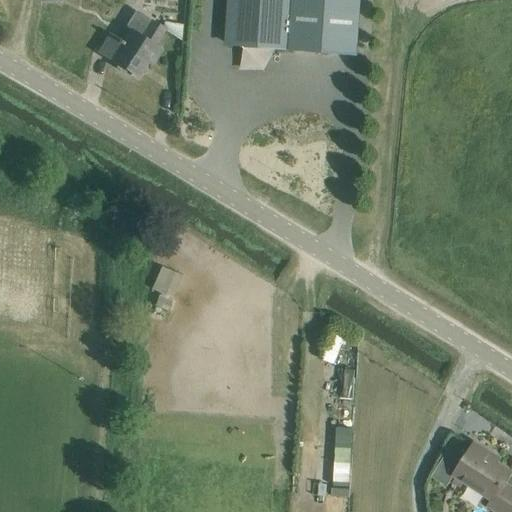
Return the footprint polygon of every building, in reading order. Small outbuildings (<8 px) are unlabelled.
[(231,0),(229,45),(244,46),(245,43),(245,39),(262,41),(274,41),(274,49),(356,55),(356,53),(359,0),(231,0)] [(110,36),(100,53),(137,76),(146,63),(148,59),(154,49),(151,48),(161,31),(162,29),(134,12),(133,14),(123,30),(130,34),(124,43),(119,41),(110,36)] [(162,266),(152,291),(173,299),(182,274),(162,266)] [(321,363),(333,367),(345,336),(333,331),(321,363)] [(352,482),(354,426),(338,426),(336,481),(352,482)] [(500,490),(504,483),(511,473),(489,459),(492,455),(473,444),(454,475),(492,499),(494,500),(500,490)] [(494,500),(492,499),(488,506),(497,511),(511,511),(511,487),(504,483),(500,490),(494,500)]
